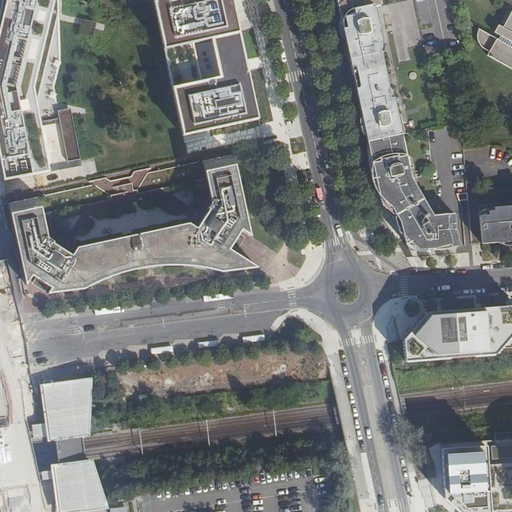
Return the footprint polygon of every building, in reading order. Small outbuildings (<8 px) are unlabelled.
[(59,16),(58,0),(6,0),(0,28),(0,159),(4,181),(31,176),(50,172),(41,127),(60,123),(67,162),(81,159),(72,112),(58,114),(53,87),(60,62),(59,16)] [(153,0),(164,49),(213,39),(240,33),(238,26),(237,18),(232,0),(153,0)] [(381,6),(379,0),(336,0),(337,2),(339,15),(374,7),(381,6)] [(414,0),(407,0),(381,6),(374,7),(382,43),(378,44),(390,99),(394,98),(402,134),(443,125),(428,59),(414,0)] [(367,142),(402,134),(394,98),(390,99),(378,44),(382,43),(374,7),(339,15),(337,15),(339,25),(342,38),(345,41),(347,48),(352,73),(354,79),(362,116),(365,130),(367,142)] [(511,13),(503,29),(500,27),(494,37),(482,30),(481,30),(479,32),(477,35),(476,39),(476,42),(478,45),(480,48),(488,53),(486,58),(511,72),(511,13)] [(81,33),(92,34),(93,23),(81,22),(81,33)] [(210,130),(259,119),(251,83),(248,71),(247,65),(246,58),(240,33),(213,39),(221,76),(171,86),(182,136),(210,130)] [(286,104),(300,102),(291,36),(277,38),(286,104)] [(407,158),(402,134),(367,142),(373,165),(377,186),(380,197),(391,208),(393,211),(395,214),(397,217),(424,202),(412,181),(407,158)] [(240,234),(242,231),(252,237),(233,154),(202,161),(206,180),(138,195),(137,191),(111,196),(112,201),(41,216),(36,197),(6,204),(24,286),(29,277),(33,279),(46,287),(50,289),(46,295),(83,290),(89,287),(96,283),(104,280),(112,277),(120,275),(128,272),(137,270),(145,269),(152,268),(162,267),(172,267),(182,267),(191,268),(202,269),(215,272),(221,273),(259,269),(230,250),(232,247),(240,234)] [(424,202),(397,217),(400,222),(401,224),(402,230),(405,239),(413,246),(417,250),(433,249),(449,244),(449,247),(458,247),(455,232),(453,216),(445,216),(432,217),(424,202)] [(511,204),(493,207),(493,210),(489,210),(488,209),(488,208),(486,208),(484,208),(483,209),(482,209),(480,210),(479,211),(478,213),(478,214),(478,215),(479,215),(482,244),(500,243),(504,244),(509,246),(511,246),(511,204)] [(246,238),(240,234),(232,247),(238,250),(246,238)] [(46,287),(33,279),(29,284),(42,292),(46,287)] [(404,338),(408,364),(511,353),(511,309),(432,315),(416,335),(412,331),(404,338)] [(152,389),(262,376),(259,346),(148,359),(152,389)] [(68,386),(65,387),(66,393),(69,393),(72,392),(72,394),(83,392),(82,391),(84,390),(84,403),(86,402),(87,384),(68,386)] [(65,387),(64,386),(63,385),(41,389),(47,429),(47,433),(48,437),(48,441),(53,440),(54,447),(57,466),(52,466),(52,470),(57,508),(81,505),(80,499),(83,498),(91,497),(92,499),(97,498),(96,494),(98,493),(88,461),(84,462),(83,453),(82,444),(81,437),(84,436),(85,428),(86,402),(84,403),(84,390),(82,391),(83,392),(72,394),(72,392),(69,393),(66,393),(65,387)] [(490,511),(486,446),(440,449),(443,499),(459,511),(490,511)] [(80,499),(81,505),(57,508),(57,511),(104,511),(103,506),(102,504),(101,502),(98,493),(96,494),(97,498),(92,499),(91,497),(83,498),(80,499)] [(166,511),(165,501),(151,503),(151,511),(166,511)]
